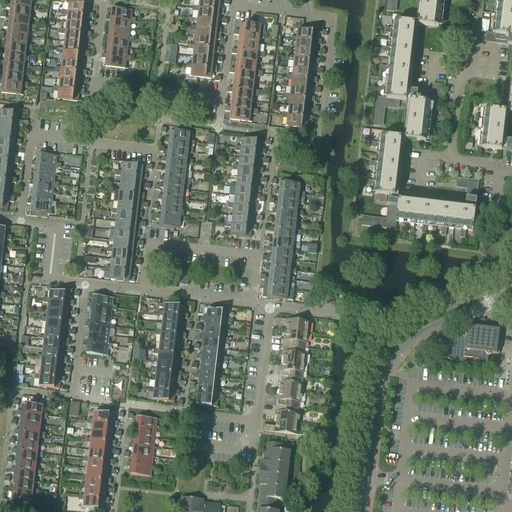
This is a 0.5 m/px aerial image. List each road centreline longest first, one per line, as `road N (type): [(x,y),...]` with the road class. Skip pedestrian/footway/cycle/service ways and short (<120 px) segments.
road 1 (residential): [(511,168),(451,161),(479,0)]
road 2 (residential): [(252,303),(256,257),(157,243),(146,243),(143,290)]
road 3 (residential): [(320,115),(332,17),(235,4)]
road 4 (tertiary): [(507,278),(407,327),(382,349)]
road 5 (residential): [(20,222),(30,135),(86,141)]
road 6 (residential): [(86,141),(103,0)]
road 7 (tertiary): [(392,357),(414,337),(511,287)]
road 8 (tertiary): [(382,349),(368,383),(358,478)]
road 9 (residential): [(382,349),(340,313),(269,305)]
road 10 (tertiary): [(366,479),(376,396),(392,357)]
road 11 (residential): [(235,4),(220,125)]
road 12 (residential): [(86,284),(53,280),(56,231),(20,222)]
